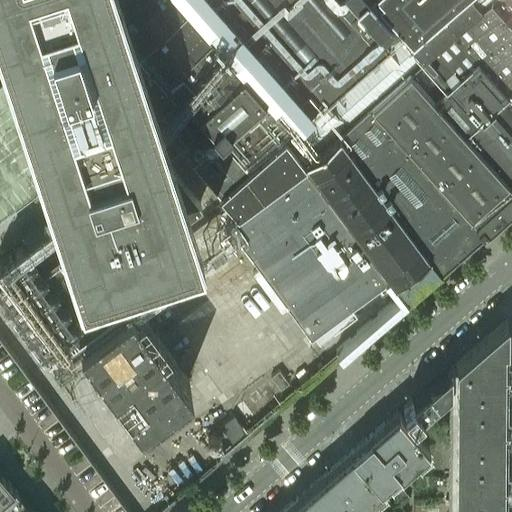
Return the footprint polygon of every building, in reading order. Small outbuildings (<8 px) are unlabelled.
[(186,227),(112,0),(0,0),(0,66),(65,267),(186,227)] [(293,129),(182,0),(72,0),(145,94),(180,140),(200,125),(212,140),(188,158),(232,209),(283,170),(267,152),(293,129)] [(388,47),(347,0),(182,0),(293,129),(388,47)] [(371,0),(347,0),(388,47),(293,129),(267,152),(283,170),(301,156),(332,133),(404,70),(511,191),(511,163),(475,120),(472,122),(419,60),(491,0),(458,0),(408,43),(371,0)] [(371,0),(408,43),(458,0),(371,0)] [(511,0),(491,0),(419,60),(472,122),(475,120),(511,163),(511,0)] [(511,203),(511,191),(404,70),(332,133),(436,270),(483,229),(511,203)] [(283,170),(232,209),(247,228),(241,233),(313,327),(346,301),(388,269),(301,156),(283,170)] [(39,266),(66,244),(46,218),(18,239),(39,266)] [(110,294),(69,243),(29,275),(70,326),(110,294)] [(184,379),(123,298),(77,332),(136,414),(184,379)] [(313,327),(309,330),(319,342),(355,313),(346,301),(313,327)] [(503,511),(504,487),(495,487),(496,477),(504,477),(504,474),(496,474),(496,464),(504,464),(505,432),(505,421),(505,419),(505,408),(505,377),(505,366),(505,364),(505,353),(505,340),(505,315),(487,331),(454,359),(427,382),(402,404),(411,415),(420,408),(432,397),(445,386),(448,384),(448,383),(454,384),(453,447),(452,511),(503,511)] [(288,381),(278,368),(271,374),(280,387),(288,381)] [(428,445),(397,409),(352,448),(380,481),(390,472),(397,466),(400,469),(428,445)] [(245,429),(233,413),(219,423),(231,439),(245,429)] [(383,484),(380,481),(352,448),(310,484),(334,511),(351,511),(358,506),(368,498),(383,484)] [(20,495),(0,471),(0,507),(2,510),(20,495)] [(409,496),(390,472),(380,481),(383,484),(399,504),(409,496)] [(334,511),(310,484),(296,495),(277,511),(334,511)] [(35,511),(20,495),(2,510),(3,511),(35,511)] [(379,511),(368,498),(358,506),(363,511),(379,511)]
